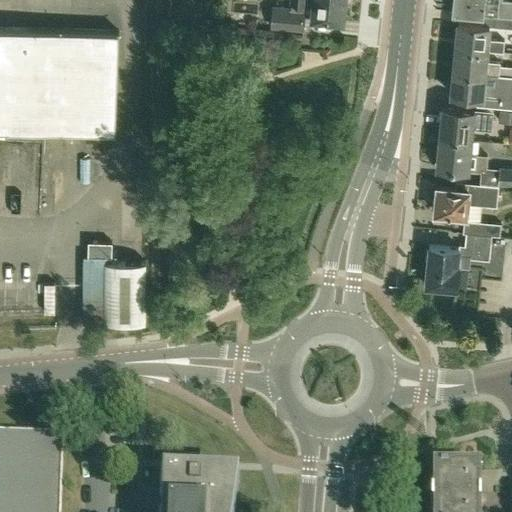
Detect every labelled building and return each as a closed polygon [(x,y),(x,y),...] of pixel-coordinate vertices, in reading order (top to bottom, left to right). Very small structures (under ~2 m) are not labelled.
[(311,18),(343,21),(344,0),(289,0),(289,5),(272,3),(270,26),(304,29),(305,15),(311,15),(311,18)] [(502,0),(453,0),(452,11),(483,14),(511,17),(511,1),(502,0)] [(458,22),(456,46),(487,49),(487,50),(503,52),(504,40),(488,39),(489,26),(511,28),(511,17),(483,14),(482,24),(458,22)] [(0,127),(10,128),(9,135),(42,136),(42,129),(114,132),(114,133),(115,133),(119,31),(0,26),(0,127)] [(497,75),(511,76),(511,66),(499,65),(500,62),(486,61),(487,50),(487,49),(456,46),(453,70),(484,73),(485,73),(497,74),(497,75)] [(484,73),(453,70),(451,94),(482,98),(483,87),(495,88),(497,75),(497,74),(485,73),(484,73)] [(511,96),(500,96),(500,107),(511,106),(511,96)] [(492,117),(484,109),(475,108),(443,105),(440,135),(472,138),(473,127),(491,128),(492,117)] [(511,108),(503,107),(501,120),(511,121),(511,108)] [(470,153),(472,138),(440,135),(437,165),(480,170),(486,170),(486,168),(487,154),(470,153)] [(486,168),(486,170),(480,170),(479,179),(499,181),(498,185),(511,186),(511,167),(500,167),(500,170),(486,168)] [(435,212),(466,215),(467,204),(493,206),(495,192),(469,189),(469,183),(456,182),(456,188),(438,186),(437,197),(433,199),(432,208),(435,210),(435,212)] [(466,232),(491,235),(499,236),(501,222),(464,219),(462,232),(466,232)] [(489,259),(491,235),(466,232),(465,244),(459,244),(458,247),(428,244),(424,284),(457,287),(459,263),(458,262),(458,256),(489,259)] [(112,241),(89,241),(88,255),(112,255),(112,241)] [(84,286),(84,322),(105,322),(145,322),(145,262),(105,262),(105,269),(91,269),(91,286),(84,286)] [(0,327),(46,328),(46,273),(0,272),(0,327)] [(63,441),(0,438),(0,511),(60,511),(61,476),(63,441)] [(479,471),(437,471),(437,511),(479,511),(479,508),(482,508),(481,496),(479,496),(479,471)] [(163,511),(155,511),(235,511),(240,479),(164,477),(163,511)]
